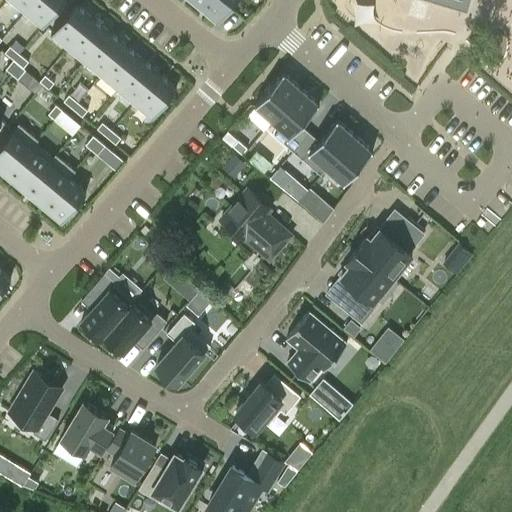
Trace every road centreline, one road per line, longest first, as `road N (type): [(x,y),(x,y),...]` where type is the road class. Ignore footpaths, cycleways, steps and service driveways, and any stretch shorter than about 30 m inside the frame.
road 1 (residential): [(184,411),(366,178)]
road 2 (residential): [(236,63),(49,276)]
road 3 (residential): [(19,313),(184,411)]
road 4 (residential): [(270,24),(399,140)]
